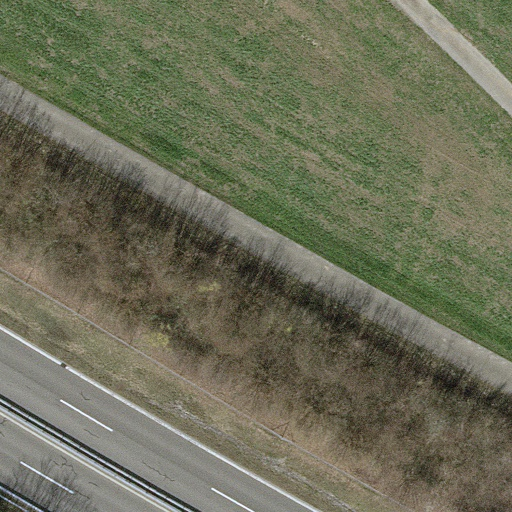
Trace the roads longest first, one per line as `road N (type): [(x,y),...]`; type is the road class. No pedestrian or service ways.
road 1 (track): [(0,94),(511,377)]
road 2 (trunk): [(252,511),(0,364)]
road 3 (track): [(407,0),(511,101)]
road 4 (trunk): [(0,449),(106,511)]
